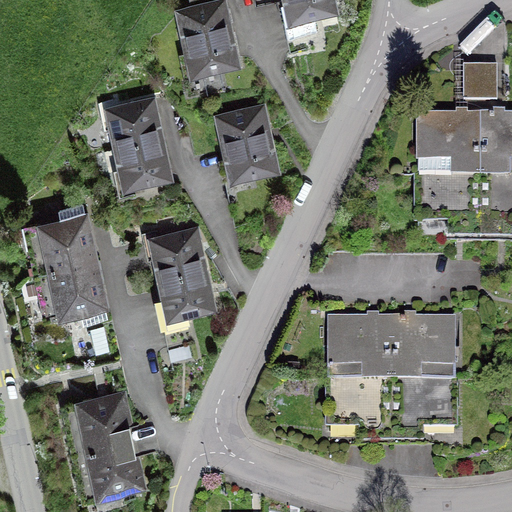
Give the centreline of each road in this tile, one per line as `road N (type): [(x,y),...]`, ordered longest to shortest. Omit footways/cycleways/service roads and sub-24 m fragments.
road 1 (residential): [(200,443),(388,44)]
road 2 (residential): [(511,500),(374,498),(200,443)]
road 3 (tertiary): [(30,511),(0,375)]
